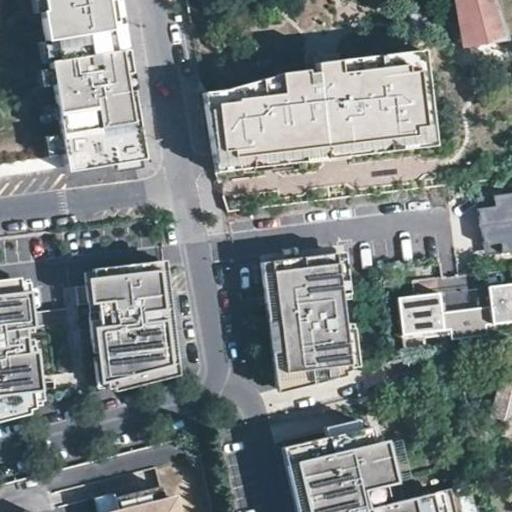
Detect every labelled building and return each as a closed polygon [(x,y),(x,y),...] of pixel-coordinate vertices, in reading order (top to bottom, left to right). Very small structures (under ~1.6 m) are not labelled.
[(118,0),(35,0),(69,190),(146,173),(118,0)] [(453,0),(463,49),(509,40),(495,0),(453,0)] [(219,106),(206,108),(217,175),(242,172),(242,176),(291,170),(291,166),(357,157),(356,145),(376,142),(378,154),(416,150),(415,130),(434,128),(427,71),(408,73),(405,54),(374,58),(376,70),(348,74),(347,61),(340,62),(339,55),(320,57),(317,52),(312,51),(309,53),(306,57),(307,72),(280,75),(280,77),(282,96),(264,98),(262,82),(239,89),(241,103),(219,106)] [(405,54),(408,73),(427,71),(425,51),(405,54)] [(374,58),(347,61),(348,74),(376,70),(374,58)] [(273,79),(262,82),(264,98),(282,96),(280,77),(273,79)] [(225,93),(204,95),(206,108),(219,106),(241,103),(239,89),(225,93)] [(434,128),(415,130),(416,150),(436,147),(434,128)] [(376,142),(356,145),(357,157),(378,154),(376,142)] [(492,208),(480,210),(486,247),(498,245),(499,255),(511,253),(511,194),(491,198),(492,208)] [(491,198),(479,199),(480,210),(492,208),(491,198)] [(498,245),(486,247),(487,257),(499,255),(498,245)] [(331,249),(258,258),(274,384),(345,367),(331,249)] [(92,269),(94,284),(166,276),(164,260),(92,269)] [(177,371),(166,276),(94,284),(75,286),(77,306),(96,304),(106,389),(111,388),(177,371)] [(0,280),(0,296),(19,294),(17,279),(0,280)] [(439,293),(396,298),(401,335),(449,330),(450,339),(486,335),(485,325),(511,321),(511,283),(487,286),(489,306),(441,312),(439,293)] [(0,415),(32,407),(19,294),(0,296),(0,415)] [(511,375),(509,376),(511,385),(510,388),(502,385),(491,420),(505,424),(501,437),(511,440),(511,375)] [(369,422),(286,442),(302,511),(457,511),(451,483),(387,498),(369,422)] [(174,511),(170,491),(162,493),(159,482),(115,493),(118,507),(104,510),(105,511),(104,511),(174,511)] [(115,493),(114,489),(91,494),(95,511),(102,511),(105,511),(104,510),(118,507),(115,493)]
